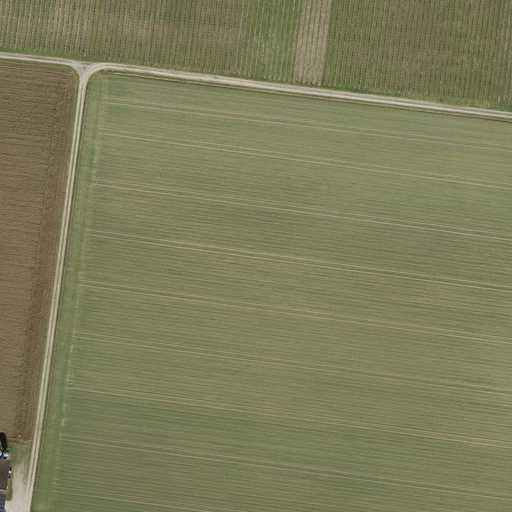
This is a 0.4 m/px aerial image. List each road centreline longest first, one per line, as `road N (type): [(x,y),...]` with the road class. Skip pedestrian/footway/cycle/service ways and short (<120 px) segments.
road 1 (track): [(85,67),(26,511)]
road 2 (track): [(85,67),(511,117)]
